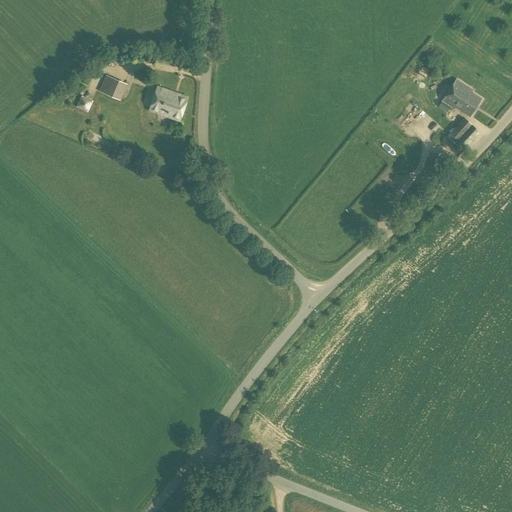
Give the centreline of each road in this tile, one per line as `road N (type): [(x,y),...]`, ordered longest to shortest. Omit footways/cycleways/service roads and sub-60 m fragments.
road 1 (tertiary): [(207,0),(206,170),(227,211),(317,298)]
road 2 (unclassified): [(317,298),(511,111)]
road 3 (tertiary): [(202,449),(317,298)]
road 4 (tertiary): [(348,511),(202,449)]
